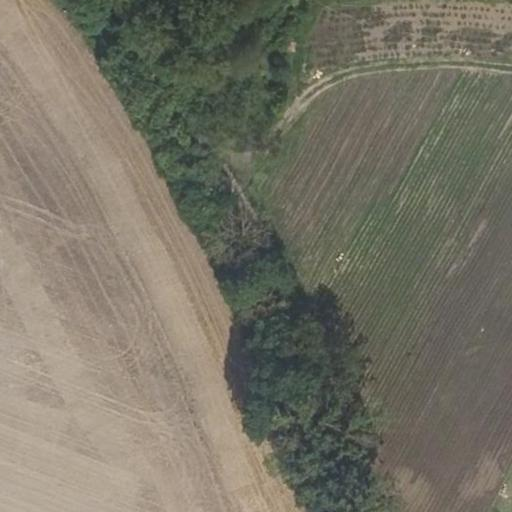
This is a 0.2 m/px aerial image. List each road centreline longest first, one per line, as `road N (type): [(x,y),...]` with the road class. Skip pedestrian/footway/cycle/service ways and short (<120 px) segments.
road 1 (track): [(96,0),(315,372),(362,511)]
road 2 (track): [(197,172),(254,142),(312,92),(356,73),(511,69)]
